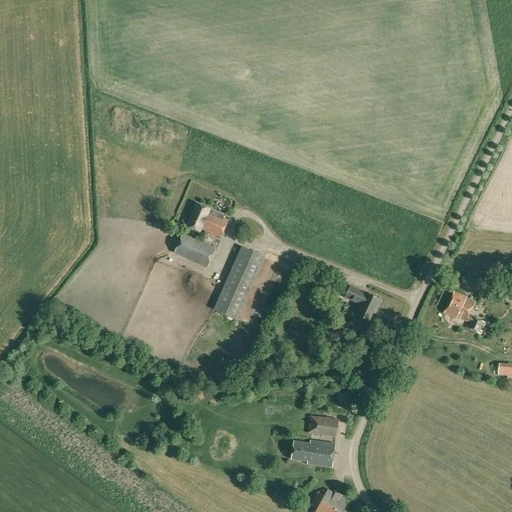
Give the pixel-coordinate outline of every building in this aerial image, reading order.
[(220,238),(228,220),(223,218),(224,216),(209,209),(197,203),(187,225),(200,231),(201,229),(220,238)] [(207,268),(216,248),(183,233),(174,253),(207,268)] [(237,320),(265,257),(241,246),(213,309),(237,320)] [(365,293),(350,286),(345,297),(360,304),(355,315),(369,321),(373,313),(375,314),(382,300),(366,292),(365,293)] [(465,321),(474,302),(466,298),(466,297),(454,292),(444,313),(456,318),(456,316),(458,317),(465,321)] [(481,334),(486,323),(471,316),(466,327),(481,334)] [(498,375),(511,375),(511,363),(499,363),(498,375)] [(336,436),(339,419),(310,416),(308,433),(336,436)] [(335,444),(310,440),(310,443),(294,441),(291,459),(307,461),(307,464),(332,467),(335,444)] [(348,500),(328,489),(315,511),(350,511),(351,511),(344,507),(348,500)]
